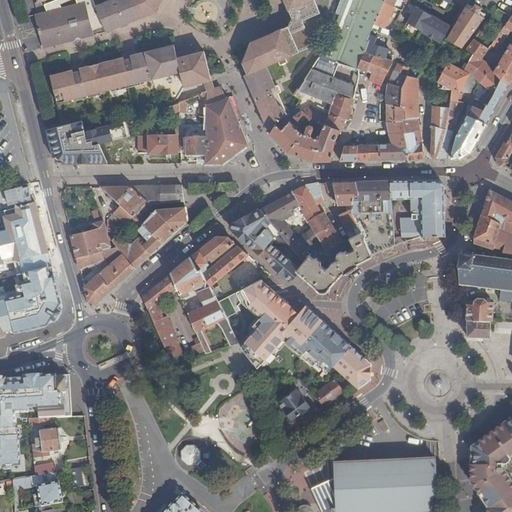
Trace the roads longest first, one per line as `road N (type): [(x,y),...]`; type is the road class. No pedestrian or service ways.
road 1 (residential): [(286,460),(386,381),(389,359),(356,320),(355,288),(368,275),(448,243),(474,171)]
road 2 (residential): [(46,172),(237,171),(262,192)]
road 3 (residential): [(119,332),(137,285),(191,237),(262,192)]
road 4 (residential): [(280,182),(300,171),(474,171)]
road 5 (tertiary): [(46,172),(86,326)]
road 6 (secondary): [(108,511),(95,375)]
road 7 (residential): [(213,84),(238,83),(280,182)]
